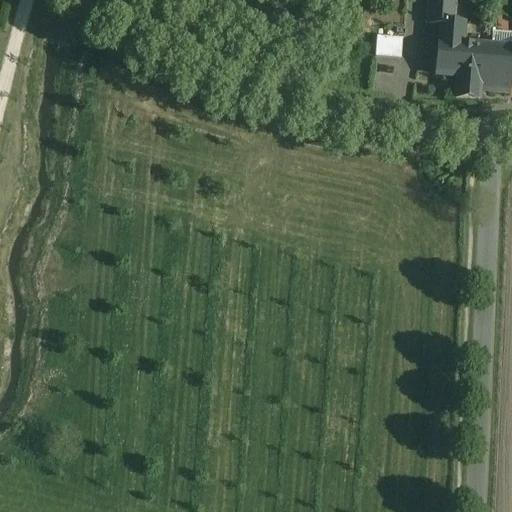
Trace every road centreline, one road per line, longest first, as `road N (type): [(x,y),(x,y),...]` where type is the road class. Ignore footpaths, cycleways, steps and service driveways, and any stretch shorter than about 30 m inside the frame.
road 1 (tertiary): [(89,0),(134,34),(250,92),(384,126),(486,133)]
road 2 (residential): [(486,133),(469,511)]
